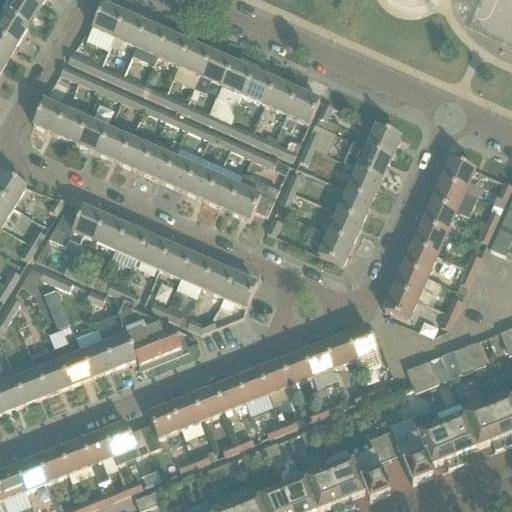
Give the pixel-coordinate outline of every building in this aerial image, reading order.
[(0,0),(0,17),(28,34),(40,14),(17,0),(0,0)] [(17,0),(40,14),(48,0),(17,0)] [(114,45),(125,21),(103,11),(92,36),(113,45),(110,50),(111,51),(114,45)] [(0,44),(15,54),(28,34),(0,17),(0,44)] [(135,55),(146,31),(125,21),(114,45),(111,51),(120,55),(122,49),(135,55)] [(157,64),(168,40),(146,31),(135,55),(132,62),(154,72),(157,64)] [(179,74),(189,50),(168,40),(157,64),(179,74)] [(0,73),(3,75),(15,54),(0,44),(0,73)] [(200,84),(211,59),(189,50),(179,74),(198,83),(200,84)] [(222,93),(232,69),(211,59),(200,84),(198,83),(193,94),(200,97),(205,99),(209,88),(221,93),(222,93)] [(67,68),(97,81),(101,74),(71,61),(67,68)] [(243,103),(254,78),(232,69),(222,93),(242,102),(243,103)] [(77,87),(82,79),(65,71),(61,81),(77,87)] [(123,83),(101,74),(97,81),(119,91),(123,83)] [(265,113),(276,88),(254,78),(243,103),(265,113)] [(99,97),(103,88),(82,79),(77,87),(99,97)] [(144,93),(123,83),(119,91),(141,101),(144,93)] [(121,107),(125,98),(103,88),(99,97),(121,107)] [(287,123),(298,98),(276,88),(265,113),(286,122),(287,123)] [(163,110),(166,102),(157,98),(144,93),(141,101),(163,110)] [(147,108),(125,98),(121,107),(143,117),(147,108)] [(308,132),(319,107),(298,98),(287,123),(308,132)] [(188,112),(186,111),(166,102),(163,110),(184,120),(188,112)] [(54,142),(64,117),(43,108),(32,132),(54,142)] [(164,127),(168,117),(147,108),(143,117),(164,127)] [(331,113),(323,109),(314,130),(315,130),(332,138),(336,129),(326,125),(331,113)] [(209,121),(208,121),(193,114),(188,112),(184,120),(206,129),(209,121)] [(75,151),(86,127),(64,117),(54,142),(75,151)] [(186,136),(190,127),(168,117),(164,127),(167,128),(186,136)] [(230,130),(209,121),(206,129),(227,139),(231,131),(230,130)] [(119,170),(130,146),(127,145),(132,134),(114,126),(109,137),(108,136),(97,161),(119,170)] [(97,161),(108,136),(86,127),(75,151),(97,161)] [(208,146),(212,137),(190,127),(186,136),(208,146)] [(399,143),(363,127),(353,148),(352,147),(351,148),(389,165),(399,143)] [(315,130),(305,153),(313,156),(326,162),(336,140),(332,138),(315,130)] [(253,140),(231,131),(227,139),(250,148),(253,140)] [(151,155),(156,144),(135,135),(130,146),(119,170),(141,180),(151,155)] [(233,146),(212,137),(208,146),(229,156),(233,146)] [(274,149),(253,140),(250,148),(271,158),(275,150),(274,149)] [(251,165),(255,156),(233,146),(229,156),(251,165)] [(380,187),(389,165),(351,148),(343,168),(357,174),(356,176),(380,187)] [(275,150),(271,158),(291,167),(295,159),(275,150)] [(307,171),(313,156),(305,153),(299,167),(307,171)] [(162,189),(173,165),(151,155),(141,180),(162,189)] [(277,166),(255,156),(251,165),(273,175),(277,166)] [(184,199),(195,174),(173,165),(162,189),(184,199)] [(465,198),(474,177),(450,166),(441,188),(465,198)] [(206,208),(217,184),(195,174),(184,199),(206,208)] [(371,209),(380,187),(356,176),(347,198),(371,209)] [(3,180),(0,184),(0,206),(13,214),(26,194),(3,180)] [(266,224),(278,196),(243,180),(239,190),(239,191),(228,218),(249,227),(253,218),(266,224)] [(291,183),(285,197),(293,201),(299,187),(291,183)] [(239,191),(239,190),(237,193),(217,184),(206,208),(228,218),(239,191)] [(441,188),(431,209),(455,220),(467,225),(477,204),(465,198),(441,188)] [(504,189),(498,202),(506,206),(511,192),(504,189)] [(287,215),(293,201),(285,197),(278,212),(287,215)] [(361,231),(371,209),(347,198),(337,220),(361,231)] [(49,218),(57,223),(66,208),(57,205),(49,218)] [(511,205),(490,255),(505,262),(505,261),(511,263),(511,253),(509,252),(511,245),(511,205)] [(0,234),(1,235),(13,214),(0,206),(0,234)] [(55,234),(49,245),(66,252),(69,245),(79,249),(83,242),(94,247),(104,224),(83,214),(71,209),(55,234)] [(446,242),(455,220),(431,209),(421,231),(446,242)] [(491,217),(484,233),(491,236),(499,220),(491,217)] [(351,252),(361,231),(337,220),(328,241),(326,240),(325,241),(351,252)] [(115,257),(126,233),(104,224),(94,247),(115,257)] [(272,227),(265,241),(274,245),(280,230),(272,227)] [(441,253),(446,242),(421,231),(412,253),(436,264),(437,262),(441,253)] [(126,233),(115,257),(137,267),(148,243),(126,233)] [(486,249),(491,236),(484,233),(478,245),(486,249)] [(342,274),(351,252),(325,241),(326,240),(313,234),(308,245),(324,252),(318,264),(342,274)] [(35,236),(27,249),(36,254),(44,242),(35,236)] [(159,276),(169,253),(148,243),(137,267),(159,276)] [(28,267),(36,254),(27,249),(19,262),(28,267)] [(180,286),(191,263),(169,253),(159,276),(180,286)] [(426,285),(436,264),(412,253),(402,275),(426,285)] [(472,280),(479,263),(472,260),(469,266),(465,275),(465,276),(472,280)] [(202,296),(212,272),(191,263),(180,286),(202,296)] [(67,269),(63,278),(78,285),(82,276),(67,269)] [(224,306),(234,282),(212,272),(202,296),(224,306)] [(417,307),(426,285),(402,275),(392,296),(417,307)] [(11,276),(3,289),(12,295),(20,281),(11,276)] [(82,276),(78,285),(93,292),(97,282),(82,276)] [(467,292),(472,280),(465,276),(459,288),(467,292)] [(56,292),(60,284),(45,277),(42,285),(56,292)] [(245,315),(256,292),(234,282),(224,306),(244,315),(245,315)] [(74,290),(60,284),(56,292),(71,298),(74,290)] [(0,305),(3,308),(12,295),(3,289),(0,293),(0,305)] [(111,289),(106,298),(119,304),(124,295),(111,289)] [(124,295),(119,304),(125,307),(135,312),(139,302),(124,295)] [(407,329),(417,307),(392,296),(383,318),(407,329)] [(86,306),(99,312),(104,303),(90,297),(86,306)] [(12,304),(4,317),(13,322),(21,309),(12,304)] [(453,304),(446,320),(454,323),(461,307),(453,304)] [(132,317),(135,312),(125,307),(121,315),(118,321),(125,340),(135,366),(137,372),(180,356),(172,335),(159,329),(132,317)] [(164,324),(168,314),(154,308),(150,318),(164,324)] [(182,321),(168,314),(164,324),(178,330),(182,321)] [(4,317),(0,322),(0,333),(4,336),(13,322),(4,317)] [(135,366),(125,340),(118,321),(116,318),(94,327),(102,349),(113,375),(135,366)] [(448,335),(454,323),(446,320),(440,332),(448,335)] [(211,325),(200,329),(189,324),(185,334),(200,340),(214,334),(211,325)] [(367,332),(345,341),(355,365),(377,356),(367,332)] [(511,360),(511,336),(511,334),(499,338),(509,361),(511,360)] [(90,384),(80,358),(73,339),(65,343),(67,350),(53,355),(54,358),(68,393),(90,384)] [(355,365),(345,341),(323,350),(333,374),(355,365)] [(476,348),(464,353),(473,375),(485,371),(476,348)] [(113,375),(102,349),(80,358),(90,384),(113,375)] [(333,374),(323,350),(301,359),(311,383),(333,374)] [(473,375),(464,353),(453,357),(462,380),(473,375)] [(54,358),(31,367),(32,369),(45,402),(68,393),(54,358)] [(311,383),(301,359),(279,367),(289,392),(311,383)] [(289,392),(279,367),(257,376),(267,400),(289,392)] [(429,367),(417,371),(427,394),(438,390),(429,367)] [(32,369),(10,378),(13,385),(23,410),(45,402),(32,369)] [(427,394),(417,371),(406,376),(415,399),(427,394)] [(267,400),(257,376),(235,385),(245,409),(267,400)] [(0,418),(0,419),(23,410),(13,385),(0,389),(0,418)] [(245,409),(235,385),(213,394),(223,418),(245,409)] [(385,398),(382,390),(367,396),(370,404),(385,398)] [(223,418),(213,394),(191,403),(201,427),(223,418)] [(370,404),(367,396),(353,401),(356,410),(370,404)] [(511,438),(511,403),(511,402),(488,411),(504,453),(511,449),(511,443),(511,440),(511,438)] [(201,427),(191,403),(170,411),(179,436),(181,435),(187,433),(201,427)] [(337,407),(323,413),(326,421),(340,415),(337,407)] [(179,436),(170,411),(147,420),(151,431),(140,435),(149,457),(160,453),(157,445),(179,436)] [(504,453),(488,411),(464,421),(477,453),(491,447),(495,457),(504,453)] [(326,421),(323,413),(308,419),(311,427),(326,421)] [(436,417),(413,426),(418,439),(430,472),(444,466),(448,475),(458,471),(441,430),(436,417)] [(477,453),(464,421),(441,430),(458,471),(467,468),(464,458),(477,453)] [(293,425),(280,430),(283,438),(297,433),(293,425)] [(149,457),(140,435),(129,440),(128,436),(125,429),(102,438),(112,462),(115,470),(138,462),(149,457)] [(283,438),(280,430),(264,436),(268,444),(283,438)] [(324,430),(312,435),(317,446),(329,442),(324,430)] [(317,446),(312,435),(301,439),(305,451),(317,446)] [(429,472),(430,472),(418,439),(396,448),(392,437),(380,442),(390,465),(401,461),(412,490),(433,481),(429,472)] [(112,462),(102,438),(80,447),(90,471),(98,490),(109,485),(102,467),(112,462)] [(250,442),(235,448),(238,456),(253,450),(250,442)] [(373,457),(352,466),(365,498),(366,497),(370,507),(390,498),(379,470),(390,465),(380,442),(369,446),(373,457)] [(90,471),(80,447),(59,456),(68,480),(90,471)] [(238,456),(235,448),(221,454),(224,462),(238,456)] [(282,460),(277,449),(265,453),(270,465),(282,460)] [(270,465),(265,453),(254,458),(258,470),(270,465)] [(68,480),(59,456),(37,464),(46,489),(68,480)] [(209,467),(206,459),(191,465),(195,473),(209,467)] [(46,489),(37,464),(15,473),(25,497),(46,489)] [(195,473),(191,465),(177,471),(180,479),(195,473)] [(352,466),(328,475),(343,511),(354,511),(351,503),(365,498),(352,466)] [(230,467),(218,472),(223,484),(235,479),(230,467)] [(223,484),(218,472),(207,476),(212,488),(223,484)] [(25,497),(15,473),(0,479),(0,499),(3,506),(25,497)] [(343,511),(328,475),(305,484),(316,511),(329,511),(331,511),(343,511)] [(316,511),(305,484),(282,494),(288,511),(316,511)] [(139,486),(124,492),(127,500),(142,494),(139,486)] [(127,500),(124,492),(109,498),(113,506),(127,500)] [(288,511),(282,494),(258,503),(261,511),(288,511)] [(135,505),(137,511),(152,511),(162,508),(158,496),(135,505)] [(95,504),(88,507),(84,498),(76,501),(80,510),(80,511),(97,511),(98,511),(95,504)] [(261,511),(258,503),(235,511),(261,511)]
